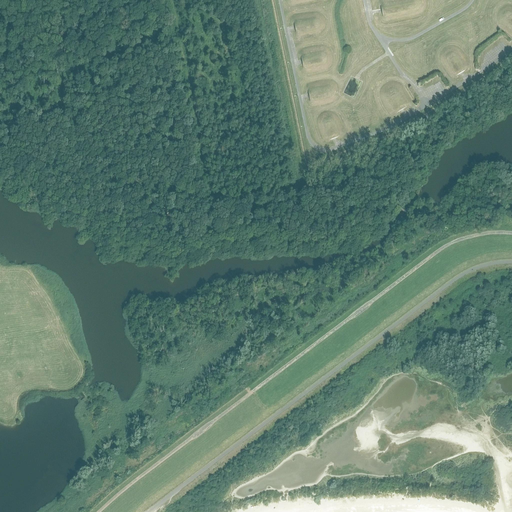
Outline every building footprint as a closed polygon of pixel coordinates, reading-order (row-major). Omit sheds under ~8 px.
[(414,0),(405,0),(383,5),(383,8),(381,8),(381,4),(380,4),(381,8),(382,12),(383,16),(382,12),(384,12),(385,15),(416,9),(415,4),(414,0)] [(297,25),(295,25),(294,22),(294,25),(295,30),(296,33),(296,30),(298,29),(298,32),(316,29),(313,18),(296,22),(297,25)] [(304,59),(302,60),(301,56),(302,60),(303,64),(303,68),(303,64),(305,63),(305,67),(323,63),(321,52),(303,56),(304,59)] [(463,71),(462,69),(465,67),(457,55),(448,61),(456,73),(459,71),(460,73),(456,75),(457,75),(460,73),(463,71),(467,69),(463,71)] [(309,93),(308,89),(308,93),(309,97),(310,101),(309,97),(312,97),(312,100),(330,96),(327,86),(310,89),(311,92),(309,93)] [(404,108),(403,106),(405,104),(398,92),(389,98),(396,110),(399,108),(400,110),(397,112),(400,110),(404,108),(407,106),(404,108)] [(336,134),(335,132),(338,131),(333,117),(323,121),(328,135),(331,133),(332,135),(328,137),(331,136),(336,134),(339,133),(336,134)]
